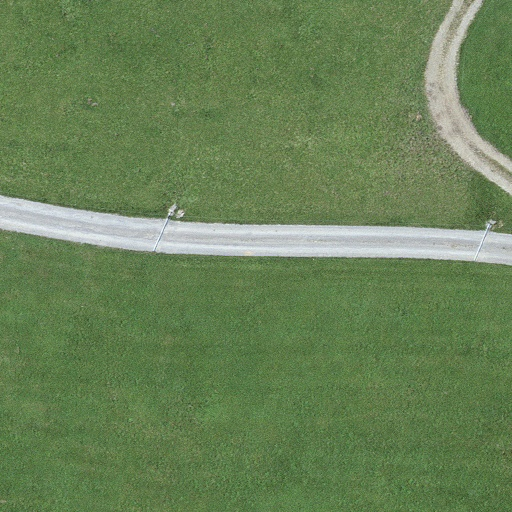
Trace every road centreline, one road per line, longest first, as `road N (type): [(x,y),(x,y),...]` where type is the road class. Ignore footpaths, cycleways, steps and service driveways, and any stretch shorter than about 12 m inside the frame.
road 1 (unclassified): [(0,213),(139,238),(511,251)]
road 2 (track): [(471,0),(443,63),(447,108),(467,142),(511,179)]
